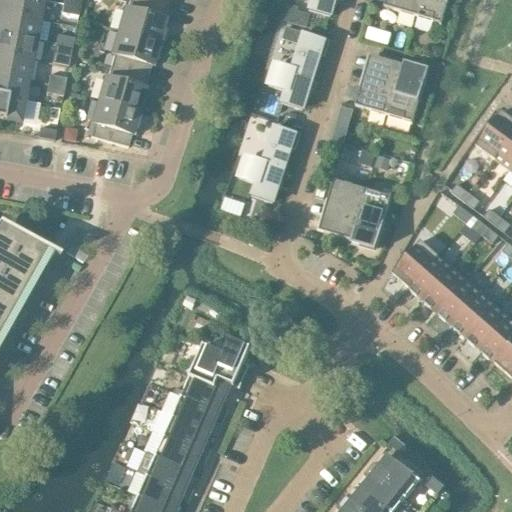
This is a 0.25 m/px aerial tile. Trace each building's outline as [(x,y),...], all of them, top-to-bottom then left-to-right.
[(0,14),(38,22),(42,2),(33,0),(1,0),(0,9),(0,14)] [(63,0),(62,6),(79,9),(80,0),(79,0),(63,0)] [(164,22),(167,10),(131,0),(129,0),(126,12),(124,11),(117,34),(159,46),(166,23),(164,22)] [(131,0),(167,10),(170,0),(131,0)] [(307,0),(312,1),(308,14),(329,19),(334,3),(333,3),(334,0),(307,0)] [(385,0),(383,9),(417,19),(422,0),(385,0)] [(422,0),(417,19),(418,19),(419,14),(432,18),(431,23),(433,24),(440,26),(439,28),(440,28),(448,0),(422,0)] [(77,18),(79,9),(62,6),(60,15),(77,18)] [(0,35),(34,42),(38,22),(0,14),(0,35)] [(153,69),(159,46),(117,34),(110,57),(113,58),(109,69),(147,80),(151,68),(153,69)] [(0,55),(30,62),(34,42),(0,35),(0,55)] [(324,59),(329,44),(303,36),(298,51),(298,52),(292,71),(275,66),(268,89),(273,90),(285,94),(281,106),(302,113),(307,97),(306,97),(307,93),(309,93),(311,92),(313,91),(314,90),(314,88),(313,86),(312,84),(310,83),(318,58),(324,59)] [(54,46),(71,49),(73,40),(56,37),(54,46)] [(69,58),(71,49),(54,46),(53,55),(69,58)] [(430,52),(428,60),(439,63),(442,52),(434,49),(430,52)] [(0,76),(26,82),(30,62),(0,55),(0,76)] [(399,81),(388,118),(389,119),(391,114),(403,117),(402,123),(404,123),(411,125),(410,127),(412,127),(428,72),(403,65),(402,68),(369,59),(365,71),(399,81)] [(144,91),(147,80),(109,69),(106,81),(104,80),(97,103),(140,115),(146,92),(144,91)] [(354,108),(388,118),(399,81),(365,71),(360,89),(354,108)] [(0,97),(22,102),(26,82),(0,76),(0,97)] [(47,86),(63,89),(65,80),(48,77),(47,86)] [(61,98),(63,89),(47,86),(45,95),(61,98)] [(70,96),(67,104),(75,106),(77,98),(70,96)] [(0,120),(18,124),(22,102),(0,97),(0,120)] [(133,138),(140,115),(97,103),(91,126),(93,127),(89,140),(127,150),(130,137),(133,138)] [(493,162),(511,135),(511,122),(500,114),(475,149),(493,162)] [(262,164),(251,161),(246,159),(238,181),(243,183),(255,187),(251,199),(272,206),(277,190),(278,186),(280,186),(282,186),(283,184),(284,183),(284,181),(284,179),(283,178),(281,177),(289,151),(294,153),(299,137),(274,129),(262,164)] [(53,143),(55,133),(39,130),(37,140),(53,143)] [(62,131),(60,143),(68,145),(70,132),(62,131)] [(511,135),(493,162),(494,163),(495,162),(509,172),(511,168),(511,135)] [(361,153),(358,164),(371,168),(374,157),(361,153)] [(378,158),(375,169),(386,172),(389,161),(378,158)] [(367,193),(365,193),(332,183),(322,220),(356,230),(367,193)] [(463,204),(468,196),(456,186),(450,194),(463,204)] [(356,230),(322,220),(318,233),(352,243),(351,246),(374,253),(375,250),(376,250),(391,198),(389,198),(389,200),(382,198),(382,197),(380,197),(379,202),(366,198),(367,193),(356,230)] [(463,204),(473,212),(479,204),(468,196),(463,204)] [(466,226),(472,219),(458,208),(452,216),(466,226)] [(493,227),(499,219),(489,211),(482,219),(493,227)] [(499,219),(493,227),(503,235),(509,227),(499,219)] [(480,237),(487,230),(477,222),(471,230),(480,237)] [(0,333),(46,252),(45,252),(4,229),(0,226),(0,333)] [(487,230),(480,237),(491,246),(498,238),(487,230)] [(409,290),(437,258),(420,243),(391,276),(408,291),(409,290)] [(511,261),(511,259),(511,249),(507,246),(501,253),(511,261)] [(438,259),(437,258),(409,290),(410,291),(409,293),(416,299),(417,297),(423,303),(451,272),(437,260),(438,259)] [(451,272),(423,303),(425,304),(424,305),(430,311),(431,310),(438,316),(465,284),(451,272)] [(452,328),(479,297),(465,284),(438,316),(439,317),(438,318),(445,324),(446,323),(452,328)] [(460,335),(467,341),(494,310),(479,297),(452,328),(454,329),(452,331),(459,337),(460,335)] [(494,310),(467,341),(468,342),(467,343),(474,349),(475,348),(481,354),(508,322),(494,310)] [(511,347),(511,325),(508,322),(481,354),(482,355),(481,356),(488,362),(489,361),(494,365),(494,366),(495,367),(511,347)] [(230,388),(239,392),(249,368),(244,366),(250,351),(248,351),(230,343),(229,342),(228,345),(222,358),(223,358),(213,380),(230,387),(230,388)] [(511,347),(495,367),(511,382),(511,381),(511,347)] [(223,358),(222,358),(204,350),(204,349),(203,348),(193,372),(189,380),(189,379),(188,380),(227,396),(226,395),(230,388),(230,387),(213,380),(223,358)] [(226,397),(227,396),(188,380),(188,381),(189,381),(183,394),(175,391),(176,390),(175,390),(173,396),(180,399),(180,400),(224,419),(228,412),(227,411),(227,412),(220,409),(226,397)] [(221,426),(224,419),(180,400),(180,401),(181,401),(175,414),(167,411),(167,410),(164,416),(172,419),(171,420),(209,436),(214,423),(221,426),(220,426),(221,426)] [(203,449),(209,436),(171,420),(172,421),(166,434),(158,431),(158,430),(155,435),(163,439),(207,459),(211,451),(210,451),(203,449)] [(204,466),(207,459),(163,439),(163,440),(158,454),(150,450),(149,449),(147,456),(192,475),(197,463),(203,465),(203,466),(204,466)] [(393,440),(388,446),(398,453),(403,447),(393,440)] [(192,475),(147,456),(145,455),(137,474),(146,478),(146,479),(190,498),(193,491),(193,490),(192,491),(186,488),(192,475)] [(368,471),(405,501),(406,501),(405,500),(414,489),(421,495),(425,491),(419,485),(419,484),(387,458),(386,459),(387,459),(378,469),(373,465),(373,464),(368,471)] [(405,502),(405,501),(368,471),(362,477),(363,477),(369,481),(360,493),(384,511),(395,511),(401,506),(408,511),(407,511),(412,507),(405,502)] [(187,506),(190,498),(146,479),(145,480),(146,480),(140,494),(132,490),(133,489),(132,489),(130,495),(137,498),(137,499),(167,511),(175,511),(180,502),(186,505),(187,506)] [(384,511),(360,493),(351,503),(346,499),(346,498),(345,498),(340,504),(349,511),(384,511)] [(167,511),(137,499),(137,500),(138,500),(132,511),(128,511),(124,510),(124,509),(122,511),(167,511)]
